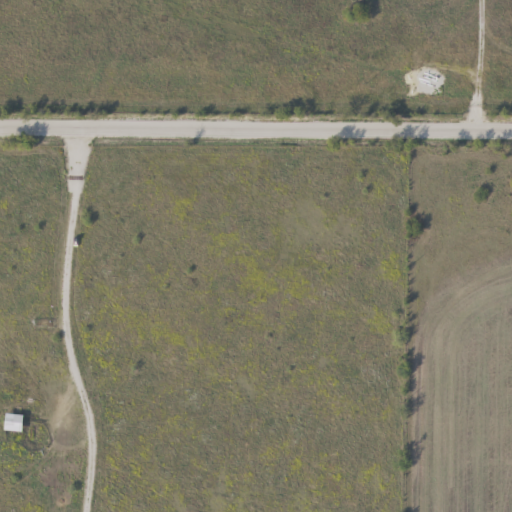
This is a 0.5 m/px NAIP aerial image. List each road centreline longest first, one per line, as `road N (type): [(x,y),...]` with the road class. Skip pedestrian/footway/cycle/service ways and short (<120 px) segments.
road 1 (residential): [(511,130),(0,129)]
road 2 (residential): [(476,131),(468,0)]
